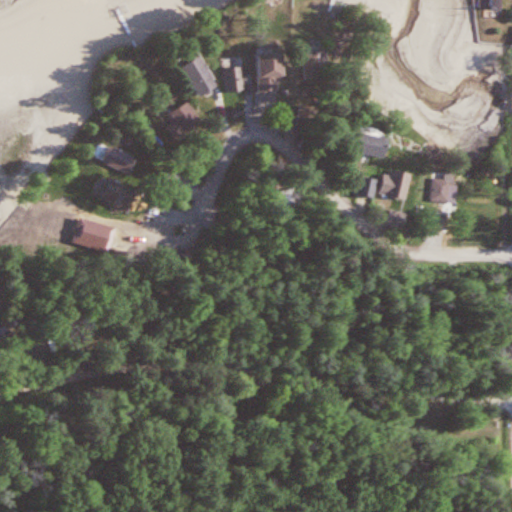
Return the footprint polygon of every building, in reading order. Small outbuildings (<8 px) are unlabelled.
[(487,0),(487,11),(502,11),(501,0),(487,0)] [(170,61),(186,97),(208,87),(192,52),(170,61)] [(269,58),(246,58),(246,91),(269,91),(269,58)] [(217,71),(221,94),(241,90),(237,67),(217,71)] [(160,110),(165,135),(192,130),(188,105),(160,110)] [(374,137),(345,127),(338,148),(367,158),(374,137)] [(96,162),(122,173),(130,156),(104,145),(96,162)] [(374,180),(353,177),(351,194),(401,202),(406,171),(386,167),(385,176),(375,174),(374,180)] [(427,173),(427,204),(454,204),(454,173),(427,173)] [(118,211),(128,191),(99,177),(89,196),(118,211)] [(56,230),(70,221),(57,204),(44,213),(56,230)]
